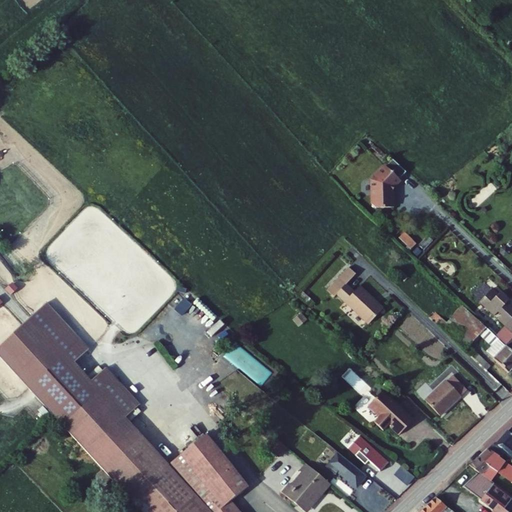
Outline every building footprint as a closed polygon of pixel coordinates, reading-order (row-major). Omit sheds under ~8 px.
[(411,164),(397,151),(390,158),(389,158),(376,172),(378,197),(381,201),(399,200),(398,183),(400,178),(405,172),(404,171),(411,164)] [(421,236),(409,225),(403,231),(416,242),(421,236)] [(355,256),(346,265),(354,272),(362,263),(355,256)] [(346,265),(333,279),(340,286),(344,283),(375,313),(385,302),(362,280),(360,282),(352,274),(354,272),(346,265)] [(366,275),(362,280),(385,302),(389,298),(366,275)] [(505,283),(499,278),(486,292),(503,308),(505,305),(509,309),(506,311),(511,316),(511,320),(503,330),(511,337),(511,335),(511,287),(506,282),(505,283)] [(449,320),(456,327),(477,305),(470,298),(449,320)] [(497,347),(511,361),(511,360),(511,338),(511,337),(503,330),(477,305),(456,327),(467,338),(482,322),(496,335),(502,341),(497,347)] [(88,349),(52,311),(38,325),(72,363),(88,349)] [(301,311),(292,318),(298,325),(307,318),(301,311)] [(61,423),(97,390),(72,363),(38,325),(1,357),(61,423)] [(496,335),(490,341),(497,347),(502,341),(496,335)] [(461,364),(455,369),(470,383),(474,380),(461,364)] [(113,376),(104,366),(89,380),(98,389),(111,377),(113,376)] [(455,369),(432,389),(446,405),(470,383),(455,369)] [(113,376),(111,377),(121,390),(134,407),(138,403),(113,376)] [(98,389),(97,390),(122,418),(134,407),(121,390),(111,377),(98,389)] [(382,406),(378,412),(387,421),(392,415),(403,425),(418,409),(405,397),(400,397),(399,391),(387,380),(372,396),(382,406)] [(61,423),(129,498),(166,465),(122,418),(97,390),(61,423)] [(498,432),(495,439),(507,446),(510,442),(511,444),(511,418),(500,433),(498,432)] [(327,420),(322,426),(344,443),(349,437),(327,420)] [(365,427),(353,442),(361,449),(373,434),(365,427)] [(203,433),(172,460),(216,511),(244,511),(234,501),(251,485),(203,433)] [(264,444),(278,457),(288,446),(273,433),(264,444)] [(396,452),(373,434),(361,449),(373,458),(376,454),(387,463),(396,452)] [(495,439),(483,450),(504,462),(511,467),(511,450),(506,446),(507,446),(495,439)] [(477,456),(485,462),(493,468),(497,471),(504,462),(483,450),(477,456)] [(216,511),(172,460),(166,465),(129,498),(142,511),(216,511)] [(472,478),(481,485),(493,468),(485,462),(472,478)] [(374,485),(367,494),(384,508),(399,489),(368,465),(361,475),(374,485)] [(291,486),(284,495),(293,503),(319,476),(307,466),(301,473),(304,476),(293,488),(291,486)] [(510,506),(504,511),(511,511),(511,482),(501,474),(497,471),(493,468),(481,485),(510,506)] [(511,473),(505,469),(501,474),(511,482),(511,473)] [(329,484),(319,476),(293,503),(297,507),(300,503),(308,510),(329,484)] [(442,487),(425,505),(433,511),(440,511),(446,505),(452,510),(455,506),(462,511),(465,511),(468,508),(442,487)]
